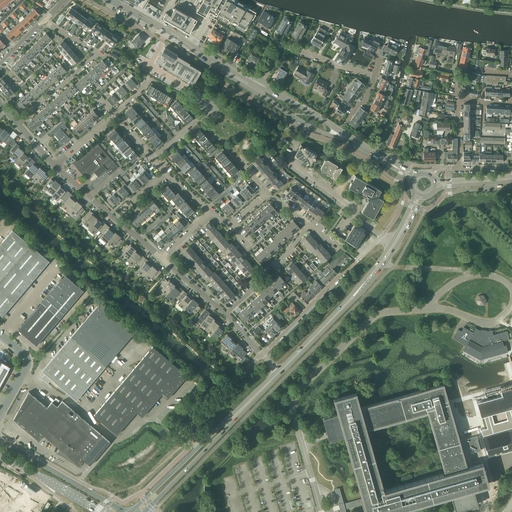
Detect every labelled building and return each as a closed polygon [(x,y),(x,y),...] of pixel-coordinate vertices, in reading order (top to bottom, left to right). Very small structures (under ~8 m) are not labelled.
[(197,0),(196,2),(194,6),(198,8),(196,10),(196,11),(197,11),(205,15),(204,15),(205,16),(205,15),(208,11),(208,10),(209,10),(210,11),(212,12),(214,13),(214,14),(215,14),(216,14),(216,15),(217,15),(217,14),(217,13),(219,14),(219,15),(220,15),(223,17),(224,17),(228,20),(229,20),(231,21),(232,22),(233,22),(236,25),(237,25),(241,27),(245,29),(245,30),(246,30),(246,29),(252,19),(253,19),(255,15),(256,15),(255,14),(256,12),(255,12),(252,10),(247,7),(243,4),(242,4),(239,2),(238,2),(235,0),(197,0)] [(71,7),(66,15),(71,19),(77,11),(71,7)] [(166,12),(163,18),(164,19),(165,19),(168,20),(167,21),(168,21),(174,25),(177,26),(183,30),(183,29),(186,31),(186,32),(189,34),(190,33),(189,33),(195,23),(193,22),(195,19),(197,20),(175,7),(171,14),(171,15),(166,12)] [(29,14),(34,19),(39,14),(34,9),(29,14)] [(77,11),(71,19),(76,23),(82,15),(77,11)] [(270,28),(275,18),(264,11),(258,22),(262,24),(261,26),(264,27),(265,25),(270,28)] [(30,23),(34,19),(29,14),(25,18),(30,23)] [(82,15),(76,23),(81,27),(87,19),(82,15)] [(25,27),(30,23),(25,18),(20,22),(25,27)] [(87,19),(81,27),(87,30),(89,28),(91,30),(94,26),(91,24),(92,23),(87,19)] [(287,22),(283,20),(277,30),(285,35),(292,22),(288,20),(287,22)] [(92,23),(91,24),(94,26),(91,30),(97,34),(102,26),(97,22),(97,23),(94,21),(92,23)] [(21,31),(25,27),(20,22),(16,26),(21,31)] [(302,26),(298,24),(292,35),(300,39),(306,27),(303,25),(302,26)] [(16,36),(21,31),(16,26),(11,30),(16,36)] [(102,26),(97,34),(102,38),(107,30),(102,26)] [(213,28),(208,36),(210,37),(209,38),(213,40),(218,32),(215,30),(216,29),(216,28),(214,26),(213,28)] [(252,28),(247,39),(251,42),(257,31),(252,28)] [(322,40),(325,35),(323,34),(325,31),(319,28),(314,36),(310,42),(316,45),(319,47),(323,41),(322,40)] [(11,40),(16,36),(11,30),(6,35),(11,40)] [(107,30),(102,38),(107,42),(113,34),(107,30)] [(218,32),(213,40),(216,42),(217,41),(219,42),(222,37),(223,35),(225,33),(222,31),(221,31),(219,30),(218,32)] [(227,38),(223,46),(229,49),(238,34),(234,32),(232,36),(234,37),(232,40),(231,39),(230,40),(227,38)] [(53,39),(57,36),(55,33),(53,35),(50,37),(46,33),(41,37),(47,43),(52,39),(53,39)] [(113,34),(107,42),(113,46),(118,38),(113,34)] [(138,48),(143,42),(146,39),(139,34),(131,42),(138,48)] [(238,34),(229,49),(235,53),(239,45),(236,43),(238,39),(242,41),(244,38),(240,36),(238,34)] [(348,38),(340,34),(337,37),(336,37),(334,41),(339,45),(339,46),(342,48),(338,55),(342,57),(343,57),(344,60),(347,60),(348,60),(354,48),(350,46),(345,43),(346,42),(348,38)] [(43,48),(47,43),(41,37),(37,42),(38,42),(43,48)] [(367,37),(363,45),(368,47),(367,48),(373,51),(375,46),(378,48),(380,42),(377,41),(378,40),(373,38),(372,40),(367,37)] [(399,47),(392,44),(394,41),(390,39),(389,42),(388,42),(387,46),(384,44),(381,49),(384,51),(385,49),(389,51),(389,52),(394,55),(399,47)] [(416,48),(415,50),(416,51),(415,53),(417,54),(416,56),(424,59),(425,55),(429,56),(432,49),(433,45),(434,40),(429,39),(427,46),(427,48),(426,50),(419,47),(419,48),(417,47),(417,48),(416,48)] [(434,40),(433,45),(434,46),(433,50),(434,50),(434,52),(442,54),(446,55),(446,54),(454,55),(454,53),(455,52),(456,53),(459,53),(460,50),(461,44),(457,43),(456,48),(448,46),(448,45),(444,44),(436,43),(437,40),(434,39),(434,40)] [(61,42),(57,46),(61,51),(68,45),(65,42),(63,40),(61,42)] [(39,52),(43,48),(38,42),(37,42),(33,46),(39,52)] [(265,57),(271,47),(267,44),(261,55),(265,57)] [(61,51),(60,52),(64,56),(65,55),(72,50),(68,45),(61,51)] [(35,56),(39,52),(33,46),(29,50),(35,56)] [(180,77),(180,78),(192,86),(201,71),(189,64),(190,63),(177,55),(177,54),(167,48),(165,47),(161,53),(156,62),(168,69),(168,70),(180,77)] [(463,47),(461,56),(469,58),(471,48),(463,47)] [(483,50),(482,55),(485,55),(491,55),(491,57),(495,57),(495,49),(492,49),(492,48),(486,48),(486,50),(483,50)] [(113,51),(111,55),(119,59),(121,55),(119,54),(120,52),(114,49),(113,51)] [(30,60),(35,56),(29,50),(24,54),(30,60)] [(72,50),(65,55),(69,60),(75,54),(72,50)] [(508,58),(508,50),(500,50),(499,66),(507,66),(507,58),(508,58)] [(252,53),(246,61),(255,67),(261,59),(257,56),(252,53)] [(26,65),(30,60),(24,54),(20,58),(26,65)] [(75,54),(69,60),(73,64),(79,58),(75,54)] [(416,56),(414,65),(421,66),(422,65),(424,65),(425,60),(424,60),(424,59),(416,56)] [(430,56),(428,63),(429,63),(429,67),(429,68),(434,70),(434,68),(435,68),(436,65),(437,62),(436,61),(433,61),(434,57),(430,56)] [(466,70),(469,58),(461,56),(458,69),(466,70)] [(22,69),(26,65),(20,58),(16,63),(22,69)] [(387,59),(384,66),(398,70),(399,66),(391,64),(392,61),(387,59)] [(102,60),(98,64),(105,73),(110,69),(115,74),(119,71),(119,70),(113,63),(109,67),(102,60)] [(18,73),(22,69),(16,63),(12,67),(18,73)] [(61,64),(56,69),(61,75),(66,71),(61,64)] [(98,64),(93,68),(101,77),(105,73),(98,64)] [(283,70),(285,67),(282,65),(280,68),(279,68),(278,71),(279,71),(275,77),(278,78),(282,81),(287,72),(283,70)] [(384,66),(382,73),(388,75),(389,71),(394,73),(394,74),(396,74),(398,70),(384,66)] [(50,70),(50,71),(51,72),(51,73),(57,79),(61,75),(56,69),(54,67),(53,67),(50,70)] [(298,67),(294,75),(297,77),(302,79),(301,80),(302,80),(307,83),(309,84),(311,80),(314,75),(311,73),(309,72),(308,73),(307,72),(298,67)] [(93,68),(89,72),(96,81),(101,77),(93,68)] [(410,77),(418,78),(418,77),(421,78),(423,72),(412,70),(410,77)] [(89,72),(84,76),(90,82),(92,85),(96,81),(89,72)] [(470,80),(470,83),(475,84),(475,81),(479,82),(480,75),(481,74),(475,73),(472,72),(470,80)] [(51,73),(47,76),(52,83),(57,79),(51,73)] [(440,73),(439,80),(448,82),(449,75),(440,73)] [(128,79),(134,86),(139,82),(133,75),(128,79)] [(47,76),(43,80),(48,87),(52,83),(47,76)] [(84,76),(80,80),(85,86),(90,82),(84,76)] [(418,78),(410,77),(409,77),(407,86),(413,87),(413,86),(416,87),(416,86),(418,87),(420,79),(418,79),(418,78)] [(326,97),(329,91),(325,88),(327,84),(318,78),(313,86),(324,92),(322,95),(326,97)] [(380,80),(379,82),(392,88),(393,86),(388,83),(389,81),(387,80),(384,79),(381,78),(380,80)] [(130,90),(134,86),(128,79),(124,83),(130,90)] [(43,80),(38,84),(43,91),(48,87),(43,80)] [(80,80),(75,84),(81,90),(85,86),(80,80)] [(355,81),(343,98),(351,104),(353,101),(354,101),(365,86),(364,85),(365,84),(359,80),(357,83),(355,81)] [(4,92),(11,86),(7,82),(0,87),(4,92)] [(379,82),(377,87),(384,91),(385,88),(392,91),(393,89),(392,88),(379,82)] [(73,83),(68,87),(74,94),(78,90),(74,85),(73,83)] [(125,94),(130,90),(124,83),(119,87),(125,94)] [(152,83),(146,93),(152,96),(156,88),(153,86),(154,84),(152,83)] [(38,84),(34,88),(39,95),(43,91),(38,84)] [(11,86),(4,92),(8,96),(15,91),(11,86)] [(68,87),(64,91),(69,98),(74,94),(68,87)] [(121,98),(125,94),(119,87),(115,91),(121,98)] [(34,88),(29,92),(34,99),(39,95),(34,88)] [(152,96),(150,98),(156,101),(157,99),(163,89),(160,88),(159,90),(156,88),(152,96)] [(478,97),(480,91),(477,91),(477,90),(468,88),(466,94),(476,97),(476,96),(478,97)] [(163,89),(157,99),(162,102),(167,94),(164,93),(165,91),(163,89)] [(410,101),(413,91),(406,89),(404,94),(403,98),(401,103),(408,105),(410,101)] [(64,91),(59,95),(65,102),(69,98),(64,91)] [(116,102),(121,98),(115,91),(110,95),(116,102)] [(29,92),(25,96),(30,102),(34,99),(29,92)] [(378,93),(376,98),(382,101),(385,96),(379,92),(378,93)] [(167,94),(162,102),(168,105),(173,96),(171,94),(170,96),(167,94)] [(23,95),(19,99),(20,100),(26,107),(30,102),(25,96),(23,95)] [(59,95),(55,99),(60,106),(65,102),(59,95)] [(112,106),(116,102),(110,95),(106,99),(112,106)] [(178,98),(170,106),(174,110),(181,105),(183,103),(180,100),(178,98)] [(376,98),(373,103),(380,106),(382,101),(376,98)] [(55,99),(50,103),(56,110),(60,106),(55,99)] [(334,99),(332,103),(333,104),(337,107),(335,110),(342,115),(346,110),(338,104),(339,102),(334,99)] [(20,100),(16,104),(21,110),(26,107),(20,100)] [(50,103),(46,107),(51,114),(56,110),(50,103)] [(370,108),(377,112),(378,109),(381,110),(382,108),(380,106),(373,103),(370,108)] [(181,105),(174,110),(178,115),(187,108),(185,106),(183,107),(181,105)] [(132,106),(125,112),(129,116),(136,111),(132,106)] [(46,107),(41,111),(47,117),(51,114),(46,107)] [(356,128),(367,112),(360,107),(349,123),(356,128)] [(187,108),(178,115),(182,120),(189,114),(187,111),(189,110),(187,108)] [(136,111),(129,116),(133,121),(140,115),(142,113),(138,109),(136,111)] [(93,110),(89,113),(95,120),(99,117),(96,113),(93,110)] [(41,111),(37,115),(42,121),(47,117),(41,111)] [(89,113),(85,117),(91,124),(95,120),(89,113)] [(189,114),(182,120),(187,124),(195,117),(193,115),(191,116),(189,114)] [(37,115),(32,119),(38,125),(39,127),(43,123),(42,121),(37,115)] [(140,115),(133,121),(137,125),(144,120),(140,115)] [(85,117),(82,120),(87,127),(91,124),(85,117)] [(32,119),(28,123),(33,129),(38,125),(32,119)] [(82,120),(78,124),(84,130),(87,128),(87,127),(82,120)] [(144,120),(137,125),(141,130),(148,124),(144,120)] [(416,122),(412,135),(418,137),(423,124),(426,125),(427,122),(422,120),(420,124),(416,122)] [(62,121),(48,133),(51,136),(52,136),(53,135),(59,142),(58,142),(59,143),(60,143),(61,144),(62,145),(63,145),(64,143),(65,144),(70,139),(71,139),(69,137),(68,137),(62,130),(67,127),(64,124),(62,121)] [(433,125),(433,126),(433,127),(433,128),(434,129),(435,129),(436,129),(436,130),(437,130),(437,133),(437,137),(442,137),(442,133),(442,130),(449,130),(449,123),(437,122),(437,123),(435,123),(434,124),(433,125)] [(393,148),(403,125),(399,123),(394,135),(391,133),(386,145),(389,146),(388,146),(393,148)] [(73,130),(73,131),(75,134),(76,134),(78,132),(80,134),(84,130),(78,124),(74,127),(75,128),(73,130)] [(148,124),(141,130),(145,134),(151,129),(148,124)] [(194,134),(193,136),(197,141),(204,134),(202,132),(203,130),(198,124),(195,126),(199,130),(197,132),(194,134)] [(111,131),(108,134),(112,139),(118,133),(114,128),(111,131)] [(0,144),(1,143),(3,141),(8,145),(10,142),(12,144),(15,141),(15,140),(14,139),(13,139),(9,135),(10,134),(9,133),(4,129),(0,133),(0,144)] [(151,129),(145,134),(149,139),(155,133),(151,129)] [(118,133),(112,139),(116,143),(122,137),(118,133)] [(155,133),(149,139),(153,143),(159,137),(155,133)] [(204,134),(197,141),(201,145),(210,138),(208,136),(206,137),(204,134)] [(159,137),(153,143),(157,148),(163,142),(162,141),(165,138),(163,135),(159,137)] [(122,137),(116,143),(120,148),(126,142),(122,137)] [(210,138),(201,145),(206,150),(212,144),(210,141),(212,140),(210,138)] [(457,149),(457,139),(455,139),(452,138),(452,149),(452,152),(444,152),(444,158),(448,158),(447,161),(457,161),(457,155),(457,149)] [(14,145),(10,150),(13,153),(10,156),(16,161),(15,162),(16,161),(23,152),(24,151),(20,148),(19,146),(19,145),(17,143),(15,141),(12,144),(14,145)] [(126,142),(120,148),(124,152),(130,146),(126,142)] [(76,161),(74,162),(88,178),(94,172),(98,176),(101,174),(103,173),(105,171),(109,175),(118,167),(97,143),(76,161)] [(212,144),(206,150),(209,154),(211,157),(215,154),(220,149),(216,145),(215,146),(212,144)] [(310,165),(317,154),(301,144),(294,156),(304,161),(306,165),(309,163),(310,165)] [(471,154),(471,161),(478,161),(479,154),(479,144),(476,144),(475,154),(471,154)] [(130,146),(124,152),(128,157),(134,151),(130,146)] [(220,149),(215,154),(217,156),(215,157),(219,162),(226,156),(224,153),(226,152),(222,147),(220,149)] [(435,161),(435,148),(424,148),(424,161),(435,161)] [(177,150),(170,155),(174,160),(181,154),(177,150)] [(16,161),(15,162),(21,167),(23,163),(26,166),(32,158),(30,156),(29,157),(27,156),(23,152),(24,151),(23,152),(16,161)] [(134,151),(128,157),(132,161),(136,158),(138,156),(134,151)] [(181,154),(174,160),(178,165),(185,159),(181,154)] [(226,156),(219,162),(224,167),(232,159),(230,157),(229,159),(226,156)] [(259,156),(252,162),(256,166),(262,160),(259,156)] [(29,168),(25,172),(31,177),(32,176),(39,168),(40,167),(39,168),(35,164),(33,163),(35,161),(32,158),(26,166),(29,168)] [(185,159),(178,165),(182,169),(189,163),(185,159)] [(232,159),(224,167),(228,171),(234,165),(232,163),(234,161),(232,159)] [(262,160),(256,166),(259,170),(266,164),(262,160)] [(338,167),(337,165),(328,160),(325,160),(321,168),(321,171),(331,176),(333,176),(334,178),(336,180),(337,179),(336,178),(342,168),(343,169),(343,168),(340,167),(338,167)] [(189,163),(182,169),(186,174),(195,166),(193,167),(189,163)] [(145,170),(141,174),(147,180),(151,176),(149,174),(150,173),(151,171),(145,164),(143,166),(142,166),(145,170)] [(266,164),(259,170),(262,174),(269,168),(266,164)] [(234,165),(228,171),(232,176),(235,173),(237,175),(239,177),(241,175),(244,173),(242,171),(238,166),(237,168),(234,165)] [(195,166),(186,174),(187,174),(189,172),(192,176),(199,170),(195,166)] [(32,176),(31,177),(32,176),(37,181),(40,183),(42,181),(47,175),(45,174),(45,173),(45,172),(45,171),(40,167),(39,168),(32,176)] [(269,168),(262,174),(266,178),(273,172),(269,168)] [(199,170),(192,176),(196,181),(203,175),(199,170)] [(273,172),(266,178),(269,182),(276,176),(273,172)] [(141,174),(136,178),(142,184),(147,180),(141,174)] [(276,176),(269,182),(272,185),(279,179),(281,177),(278,174),(276,176)] [(134,175),(130,179),(132,182),(137,188),(142,184),(136,178),(134,175)] [(203,175),(196,181),(200,185),(207,179),(203,175)] [(351,183),(348,187),(362,195),(363,195),(363,197),(362,197),(362,199),(362,201),(363,203),(364,204),(365,205),(365,206),(364,207),(361,211),(362,212),(373,218),(383,200),(383,199),(383,198),(384,197),(384,196),(384,195),(383,194),(383,193),(383,192),(382,192),(382,191),(381,191),(380,190),(381,190),(355,175),(351,183)] [(46,185),(43,188),(45,191),(47,189),(53,194),(52,195),(52,196),(53,194),(60,186),(61,185),(55,180),(54,181),(51,179),(46,185)] [(207,179),(200,185),(204,190),(211,184),(207,179)] [(279,179),(272,185),(276,189),(283,183),(279,179)] [(125,183),(133,192),(137,188),(132,182),(127,185),(125,183)] [(125,183),(121,187),(126,194),(131,190),(132,192),(133,192),(125,183)] [(211,184),(204,190),(208,194),(215,188),(211,184)] [(244,188),(250,195),(254,191),(248,184),(244,188)] [(52,196),(51,197),(51,198),(53,200),(54,200),(56,199),(57,200),(60,197),(63,199),(69,192),(66,190),(65,191),(63,189),(60,186),(61,185),(60,186),(53,194),(52,196)] [(165,196),(172,190),(168,185),(161,191),(165,196)] [(121,187),(116,191),(122,198),(126,194),(121,187)] [(215,188),(208,194),(212,199),(219,193),(215,188)] [(245,199),(250,195),(244,188),(239,192),(245,199)] [(286,195),(290,198),(295,191),(297,189),(295,188),(294,190),(291,188),(288,191),(286,195)] [(169,200),(178,193),(178,192),(176,194),(172,190),(165,196),(169,200)] [(116,191),(112,195),(118,202),(122,198),(116,191)] [(295,191),(290,198),(294,201),(299,194),(295,191)] [(65,202),(62,206),(67,211),(68,210),(76,201),(77,200),(76,200),(76,201),(72,198),(70,196),(72,194),(69,192),(63,199),(65,202)] [(244,200),(245,199),(239,192),(235,196),(241,203),(244,200)] [(175,203),(182,197),(178,193),(169,200),(170,201),(172,199),(175,203)] [(299,194),(294,201),(298,204),(304,197),(299,194)] [(112,195),(107,199),(113,205),(118,202),(112,195)] [(236,207),(241,203),(235,196),(230,200),(236,207)] [(179,207),(186,202),(182,197),(175,203),(179,207)] [(304,197),(298,204),(302,207),(308,200),(304,197)] [(148,204),(154,211),(159,207),(151,199),(149,200),(151,202),(148,204)] [(68,210),(67,211),(68,210),(74,215),(76,213),(79,215),(84,209),(82,207),(81,206),(82,205),(77,200),(76,201),(68,210)] [(232,211),(236,207),(230,200),(226,204),(232,211)] [(308,200),(302,207),(306,211),(312,203),(308,200)] [(183,212),(190,206),(186,202),(179,207),(183,212)] [(270,203),(266,207),(273,214),(277,211),(273,207),(273,206),(270,203)] [(312,203),(306,211),(310,214),(316,206),(312,203)] [(150,215),(154,211),(148,204),(146,207),(144,205),(142,207),(150,215)] [(227,215),(232,211),(226,204),(221,208),(227,215)] [(190,206),(183,212),(187,217),(194,211),(190,206)] [(316,206),(310,214),(314,217),(320,209),(316,206)] [(145,219),(150,215),(142,207),(140,209),(141,210),(139,213),(145,219)] [(266,207),(262,210),(269,218),(273,214),(266,207)] [(320,209),(314,217),(319,220),(324,212),(320,209)] [(90,210),(84,217),(86,220),(84,223),(89,228),(89,229),(90,228),(96,219),(97,218),(94,215),(92,213),(93,212),(90,210)] [(262,210),(258,214),(265,221),(269,218),(262,210)] [(140,224),(145,219),(139,213),(136,215),(135,213),(133,215),(140,224)] [(258,214),(254,217),(261,225),(265,221),(258,214)] [(135,228),(140,224),(133,215),(131,217),(132,219),(129,221),(135,228)] [(254,217),(250,221),(257,228),(261,225),(254,217)] [(90,228),(89,229),(94,234),(95,233),(98,235),(101,232),(107,224),(104,222),(102,224),(100,223),(97,219),(98,218),(97,218),(96,219),(90,228)] [(173,223),(179,230),(182,228),(183,229),(190,223),(185,218),(181,222),(178,219),(173,223)] [(289,224),(296,231),(300,228),(293,220),(289,224)] [(206,231),(213,225),(209,221),(202,227),(206,231)] [(250,221),(246,224),(253,232),(257,228),(250,221)] [(177,232),(179,230),(173,223),(169,227),(176,236),(178,234),(177,232)] [(107,224),(101,232),(103,234),(100,237),(106,242),(107,241),(114,233),(115,232),(114,233),(111,230),(109,228),(110,227),(107,224)] [(243,227),(249,235),(253,232),(246,224),(243,227)] [(292,235),(296,231),(289,224),(285,227),(292,235)] [(366,230),(356,224),(355,225),(355,224),(351,231),(349,230),(348,232),(347,231),(346,232),(349,233),(345,240),(344,241),(355,248),(355,247),(356,247),(365,231),(366,230)] [(209,235),(216,229),(213,225),(206,231),(209,235)] [(174,238),(176,236),(169,227),(164,231),(170,238),(173,236),(174,238)] [(288,238),(292,235),(285,227),(281,231),(288,238)] [(0,314),(2,316),(22,292),(49,260),(12,229),(0,243),(0,314)] [(212,239),(220,232),(216,229),(209,235),(212,239)] [(167,240),(170,238),(164,231),(160,235),(167,244),(169,242),(167,240)] [(284,242),(288,238),(281,231),(277,234),(284,242)] [(107,241),(106,242),(107,241),(113,246),(115,244),(117,246),(123,240),(121,238),(120,238),(121,237),(120,236),(115,232),(114,233),(107,241)] [(216,243),(223,236),(220,232),(212,239),(216,243)] [(309,233),(301,240),(305,244),(308,248),(311,252),(320,244),(320,243),(319,245),(316,241),(312,237),(309,233)] [(280,245),(284,242),(277,234),(273,238),(274,239),(275,239),(280,245)] [(165,246),(167,244),(160,235),(152,242),(157,247),(159,245),(161,246),(163,244),(165,246)] [(219,247),(227,240),(223,236),(216,243),(219,247)] [(281,247),(280,245),(275,239),(274,239),(271,243),(277,250),(281,247)] [(230,244),(227,240),(219,247),(222,251),(224,249),(230,244)] [(227,254),(235,247),(231,242),(230,244),(224,249),(227,254)] [(273,254),(277,250),(271,243),(267,246),(273,254)] [(135,251),(136,250),(130,245),(130,246),(127,244),(121,250),(124,252),(122,254),(128,259),(127,260),(128,259),(135,251)] [(320,244),(311,252),(313,251),(316,255),(320,258),(323,262),(331,255),(327,252),(324,248),(320,244)] [(189,246),(182,252),(185,256),(193,250),(189,246)] [(270,257),(273,254),(267,246),(263,249),(270,257)] [(231,257),(238,251),(235,247),(227,254),(231,257)] [(266,260),(270,257),(263,249),(259,253),(266,260)] [(138,264),(145,257),(142,255),(141,256),(135,251),(136,250),(135,251),(128,259),(127,260),(133,265),(136,262),(138,264)] [(193,250),(185,256),(189,260),(196,254),(193,250)] [(234,261),(242,254),(238,251),(231,257),(234,261)] [(262,264),(266,260),(259,253),(255,256),(262,264)] [(196,254),(189,260),(192,264),(200,257),(198,256),(196,254)] [(238,265),(245,258),(242,254),(234,261),(238,265)] [(327,268),(322,272),(330,280),(337,273),(333,269),(339,262),(342,259),(342,260),(346,257),(343,254),(336,259),(326,267),(327,268)] [(151,266),(152,265),(151,266),(146,261),(147,259),(145,257),(138,264),(141,267),(137,271),(143,276),(144,275),(151,266)] [(200,257),(192,264),(195,268),(203,261),(200,257)] [(241,269),(248,262),(245,258),(238,265),(241,269)] [(203,261),(195,268),(199,272),(207,265),(203,261)] [(288,272),(296,265),(292,261),(285,268),(288,272)] [(244,273),(252,266),(248,262),(241,269),(244,272),(244,273)] [(144,275),(143,276),(144,275),(150,280),(152,277),(155,279),(162,271),(159,269),(158,270),(152,265),(151,266),(144,275)] [(207,265),(199,272),(202,275),(210,269),(207,265)] [(292,276),(299,269),(296,265),(288,272),(292,276)] [(252,266),(244,273),(247,276),(255,270),(252,266)] [(210,269),(202,275),(206,279),(207,278),(213,273),(213,272),(210,269)] [(295,280),(303,273),(299,269),(292,276),(295,280)] [(213,273),(207,278),(211,282),(218,275),(215,271),(213,272),(213,273)] [(321,271),(319,274),(321,276),(319,278),(321,280),(320,280),(325,285),(330,280),(322,272),(321,271)] [(303,273),(295,280),(298,284),(306,277),(303,273)] [(41,302),(60,318),(82,292),(84,290),(65,274),(50,292),(41,302)] [(218,275),(211,282),(214,286),(222,279),(218,275)] [(275,279),(282,286),(286,283),(279,275),(275,279)] [(167,294),(174,286),(175,285),(169,280),(168,281),(166,279),(160,285),(163,287),(161,289),(164,292),(167,294)] [(222,279),(214,286),(218,290),(225,283),(222,279)] [(278,290),(282,286),(275,279),(271,282),(278,290)] [(316,280),(312,284),(319,291),(323,287),(316,280)] [(275,292),(278,290),(271,282),(267,286),(274,293),(275,292)] [(225,283),(218,290),(221,294),(229,287),(225,283)] [(305,291),(301,295),(308,302),(319,291),(312,284),(308,288),(310,289),(308,291),(306,293),(305,291)] [(183,292),(184,291),(182,289),(180,291),(174,286),(167,294),(166,295),(172,300),(175,296),(178,299),(183,292)] [(270,297),(274,293),(267,286),(263,289),(270,297)] [(229,287),(221,294),(224,297),(232,291),(229,287)] [(266,300),(270,297),(263,289),(260,292),(261,294),(266,300)] [(184,308),(193,298),(192,299),(186,294),(187,293),(186,292),(184,291),(183,292),(178,299),(180,301),(178,303),(184,308)] [(232,291),(224,297),(228,301),(235,294),(232,291)] [(486,298),(483,293),(479,293),(477,296),(476,300),(478,304),(482,304),(486,302),(486,298)] [(268,301),(266,300),(261,294),(257,297),(264,305),(268,301)] [(260,308),(264,305),(257,297),(253,301),(260,308)] [(193,298),(184,308),(185,307),(190,312),(192,310),(195,313),(200,307),(197,304),(198,303),(193,298)] [(256,312),(260,308),(253,301),(249,304),(256,312)] [(37,345),(60,318),(41,302),(18,330),(37,345)] [(71,336),(106,366),(135,331),(101,302),(71,336)] [(300,310),(292,302),(288,306),(287,305),(283,310),(285,312),(289,308),(290,309),(289,310),(294,316),(300,310)] [(252,315),(256,312),(249,304),(246,307),(252,315)] [(248,318),(252,315),(246,307),(242,311),(248,318)] [(213,320),(214,319),(209,314),(210,313),(205,309),(196,320),(206,328),(205,330),(205,329),(213,320)] [(245,322),(248,318),(242,311),(238,314),(244,321),(245,322)] [(270,325),(277,331),(282,326),(272,317),(268,320),(272,324),(270,325)] [(205,329),(205,330),(211,335),(213,333),(217,337),(223,331),(218,327),(219,325),(214,320),(215,319),(214,319),(213,320),(205,329)] [(277,331),(270,325),(265,330),(271,337),(277,331)] [(258,326),(253,331),(257,335),(262,330),(258,326)] [(473,332),(464,327),(461,331),(458,329),(453,338),(466,345),(463,350),(480,360),(508,352),(506,345),(504,345),(502,341),(509,339),(507,331),(493,334),(492,330),(487,331),(487,332),(485,333),(485,331),(482,331),(481,332),(479,331),(480,330),(475,328),(473,332)] [(237,344),(238,343),(237,343),(237,344),(231,339),(232,338),(227,334),(221,341),(225,345),(222,348),(228,353),(229,352),(237,344)] [(76,400),(106,366),(71,336),(42,371),(45,373),(41,378),(47,383),(51,378),(76,400)] [(229,352),(228,353),(229,352),(235,357),(237,355),(241,359),(240,360),(243,362),(246,358),(244,356),(247,353),(242,349),(243,348),(238,343),(237,344),(229,352)] [(114,392),(136,412),(142,416),(162,394),(167,399),(187,376),(153,346),(114,392)] [(0,385),(10,367),(9,366),(6,365),(3,363),(0,361),(0,385)] [(474,489),(489,485),(483,462),(467,466),(464,456),(444,383),(380,401),(360,407),(356,391),(333,398),(338,413),(322,418),(327,435),(329,441),(344,436),(362,498),(343,504),(338,488),(333,490),(339,511),(345,511),(344,509),(364,504),(365,511),(393,511),(451,496),(455,511),(478,504),(474,489)] [(28,392),(13,419),(38,440),(68,406),(62,401),(57,407),(52,402),(47,408),(28,392)] [(117,434),(136,412),(114,392),(94,415),(117,434)] [(493,404),(481,407),(485,423),(488,422),(491,434),(485,436),(487,443),(486,443),(490,458),(491,458),(493,465),(511,459),(511,392),(491,401),(493,404)] [(68,406),(38,440),(39,440),(43,434),(61,449),(59,452),(78,466),(81,462),(80,461),(82,459),(90,465),(110,442),(68,406)] [(465,422),(476,419),(474,412),(470,413),(463,415),(465,422)] [(476,450),(477,452),(481,450),(478,439),(478,438),(477,435),(465,439),(468,446),(475,450),(476,450)] [(0,480),(0,511),(33,511),(32,511),(41,503),(0,480)]
